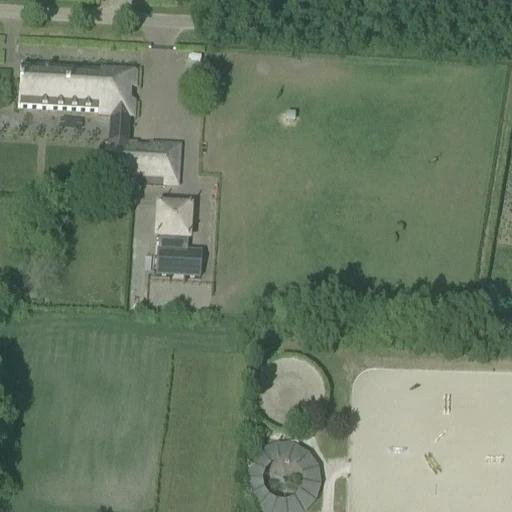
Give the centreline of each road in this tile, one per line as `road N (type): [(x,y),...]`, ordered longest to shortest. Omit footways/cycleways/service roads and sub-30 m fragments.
road 1 (unclassified): [(511,30),(249,26)]
road 2 (residential): [(0,10),(249,26)]
